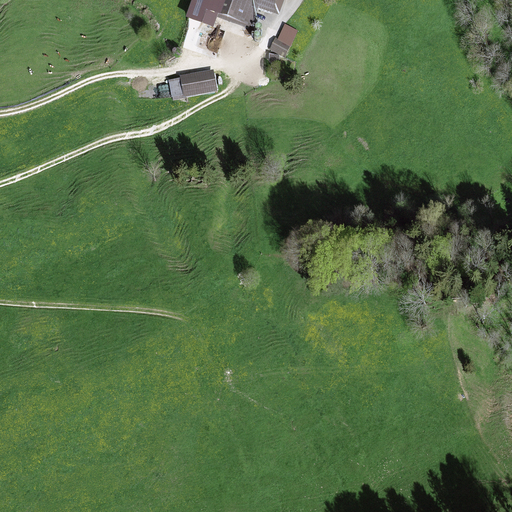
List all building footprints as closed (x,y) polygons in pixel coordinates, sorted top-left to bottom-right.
[(211,13),(214,0),(194,0),(189,17),(212,24),(215,14),(211,13)] [(214,0),(211,13),(215,14),(248,25),(254,6),(274,13),(278,0),(214,0)] [(276,38),(271,48),(285,55),(290,45),(276,38)] [(212,71),(181,77),(181,79),(185,97),(216,91),(212,71)] [(185,97),(181,79),(171,81),(174,99),(185,97)]
